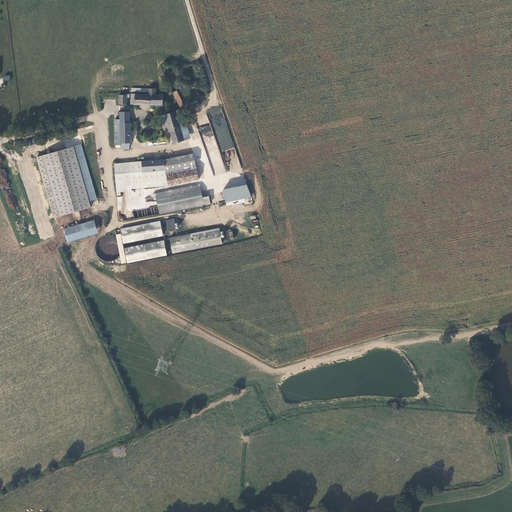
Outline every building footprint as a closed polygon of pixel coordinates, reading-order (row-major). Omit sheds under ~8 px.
[(151,92),(134,91),(133,101),(164,103),(165,93),(159,92),(159,88),(151,87),(151,89),(151,92)] [(176,92),(185,114),(189,113),(181,90),(176,92)] [(120,94),(120,104),(127,104),(128,98),(130,97),(131,94),(127,94),(120,94)] [(221,152),(234,148),(221,106),(207,110),(212,124),(199,128),(201,137),(215,133),(221,152)] [(121,120),(115,120),(115,146),(122,146),(122,148),(131,148),(131,111),(121,111),(121,120)] [(161,116),(169,143),(174,142),(175,143),(190,139),(182,111),(161,116)] [(182,111),(190,139),(192,139),(185,115),(185,114),(183,111),(182,111)] [(81,143),(74,145),(90,206),(97,205),(81,143)] [(90,206),(74,145),(37,155),(53,216),(90,206)] [(194,153),(166,159),(168,174),(166,175),(168,185),(197,180),(195,156),(194,153)] [(166,159),(116,164),(118,192),(122,192),(134,191),(168,185),(166,175),(168,174),(166,159)] [(249,197),(246,185),(223,189),(225,202),(249,197)] [(155,201),(157,208),(202,199),(199,186),(154,195),(155,201)] [(202,199),(157,208),(159,215),(210,206),(208,197),(202,199)] [(134,219),(155,214),(153,206),(133,211),(134,219)] [(167,220),(170,230),(177,229),(175,218),(167,220)] [(94,219),(63,227),(67,240),(98,232),(94,219)] [(162,221),(120,229),(123,242),(164,234),(162,221)] [(171,239),(174,253),(223,243),(220,229),(192,235),(171,239)] [(124,248),(126,255),(166,247),(165,241),(124,248)] [(168,254),(166,247),(126,255),(127,262),(168,254)]
